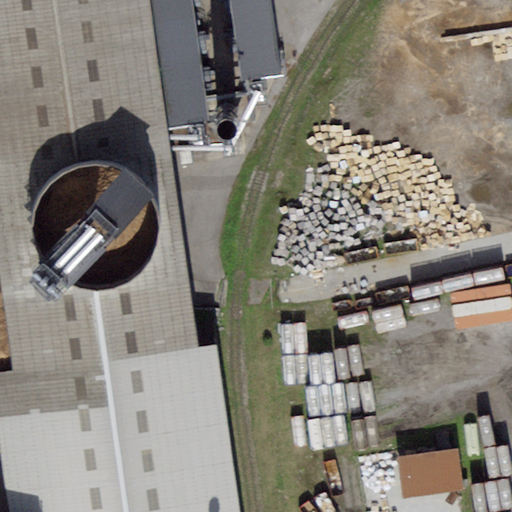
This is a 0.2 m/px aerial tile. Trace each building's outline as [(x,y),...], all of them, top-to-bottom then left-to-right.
[(145,0),(0,0),(0,303),(8,365),(0,366),(0,466),(6,511),(237,511),(215,350),(194,352),(145,0)] [(153,0),(171,122),(209,116),(191,0),(153,0)] [(270,0),(230,0),(242,80),(281,75),(270,0)] [(361,381),(359,318),(284,321),(287,384),(361,381)] [(502,419),(471,422),(473,450),(504,448),(502,419)] [(405,495),(466,485),(459,444),(398,454),(405,495)]
